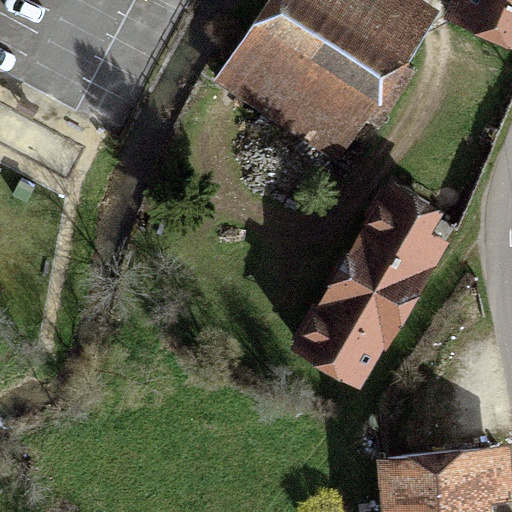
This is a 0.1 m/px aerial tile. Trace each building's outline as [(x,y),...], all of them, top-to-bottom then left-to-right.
[(363,0),(264,0),(214,76),(335,157),(362,116),(399,63),(416,36),(363,0)] [(511,39),(511,0),(451,0),(447,13),(511,39)] [(399,63),(362,116),(373,124),(409,69),(399,63)] [(0,149),(66,169),(77,133),(0,109),(0,149)] [(387,184),(295,338),(354,369),(374,330),(377,332),(429,254),(411,242),(421,224),(430,208),(387,184)] [(440,236),(421,224),(411,242),(429,254),(440,236)] [(384,454),(389,511),(484,511),(478,446),(384,454)]
